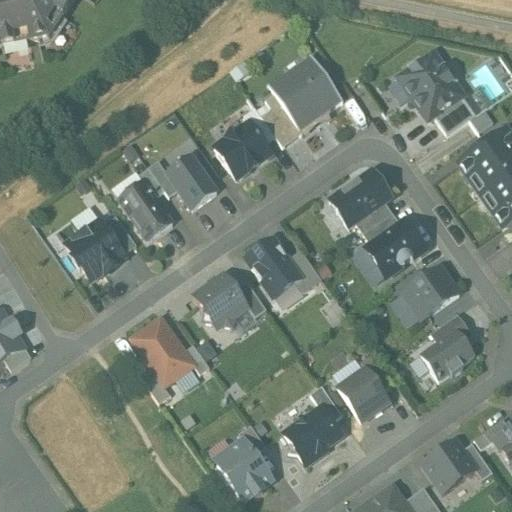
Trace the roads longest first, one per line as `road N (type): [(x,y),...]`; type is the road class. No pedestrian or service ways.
road 1 (residential): [(511,339),(380,136),(0,403)]
road 2 (track): [(225,0),(0,196)]
road 3 (residential): [(511,371),(314,511)]
road 4 (track): [(360,0),(511,29)]
